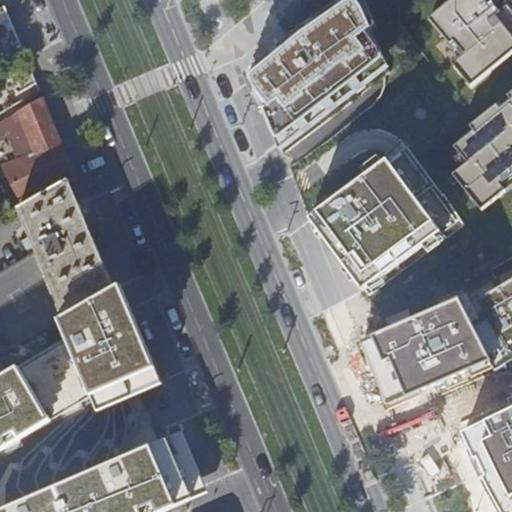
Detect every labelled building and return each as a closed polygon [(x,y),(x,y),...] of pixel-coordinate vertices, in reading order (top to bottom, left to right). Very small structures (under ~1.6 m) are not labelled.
[(511,0),(464,0),(433,25),(455,52),(458,48),(468,61),(457,71),(475,93),(511,63),(511,0)] [(290,48),(251,79),(277,139),(279,141),(281,141),(283,140),(382,63),(383,61),(383,59),(369,24),(352,3),(290,48)] [(0,55),(3,54),(8,63),(24,53),(13,28),(0,36),(0,29),(12,24),(4,6),(0,8),(0,55)] [(0,81),(10,99),(37,83),(27,62),(0,77),(0,81)] [(46,188),(74,172),(43,97),(0,122),(0,135),(8,131),(18,162),(3,167),(24,207),(49,192),(46,188)] [(474,174),(460,186),(488,220),(511,201),(511,198),(508,194),(511,191),(511,107),(477,136),(480,141),(461,157),(474,174)] [(359,288),(445,241),(400,159),(314,206),(359,288)] [(0,353),(115,287),(69,180),(49,192),(24,207),(19,210),(31,235),(22,240),(29,257),(0,273),(0,353)] [(420,194),(446,229),(460,219),(433,184),(420,194)] [(420,380),(428,399),(511,363),(511,270),(379,326),(405,386),(420,380)] [(55,345),(0,372),(0,457),(65,424),(58,411),(83,398),(55,345)] [(0,511),(186,511),(213,503),(192,440),(0,504),(0,511)]
